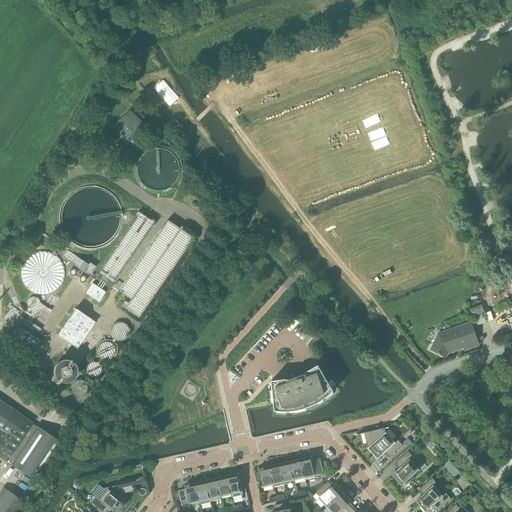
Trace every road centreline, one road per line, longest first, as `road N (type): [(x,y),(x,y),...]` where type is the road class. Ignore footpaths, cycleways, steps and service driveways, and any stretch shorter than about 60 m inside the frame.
road 1 (unclassified): [(0,351),(75,402),(92,400),(206,231),(101,168),(84,168),(65,177),(34,218),(2,264),(0,288)]
road 2 (residential): [(395,511),(323,433),(242,450)]
road 3 (unclassified): [(511,511),(410,396)]
road 4 (residential): [(242,450),(162,471),(152,511)]
